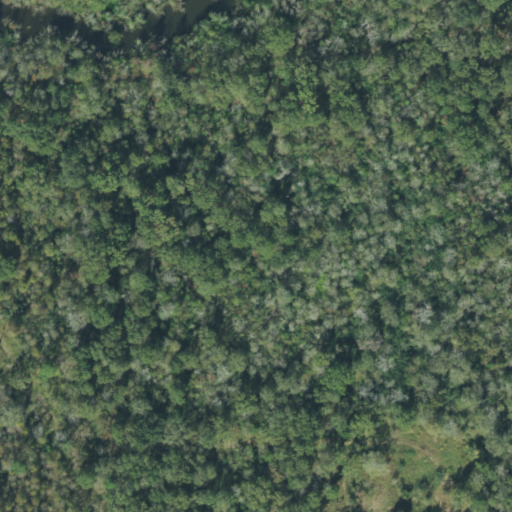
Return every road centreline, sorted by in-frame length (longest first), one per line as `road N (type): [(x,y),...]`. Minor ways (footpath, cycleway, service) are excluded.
road 1 (track): [(511,23),(388,36),(167,80),(0,86)]
road 2 (track): [(422,436),(79,440),(0,325)]
